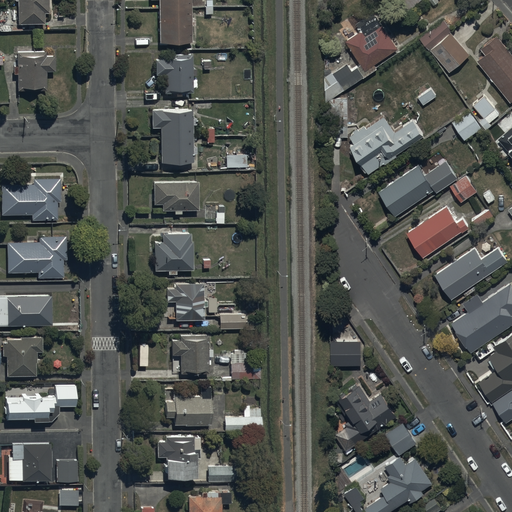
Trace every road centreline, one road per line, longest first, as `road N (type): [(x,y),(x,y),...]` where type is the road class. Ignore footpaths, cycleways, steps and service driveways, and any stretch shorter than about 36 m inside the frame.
road 1 (residential): [(102,133),(107,511)]
road 2 (residential): [(511,496),(364,275)]
road 3 (residential): [(100,0),(102,133)]
